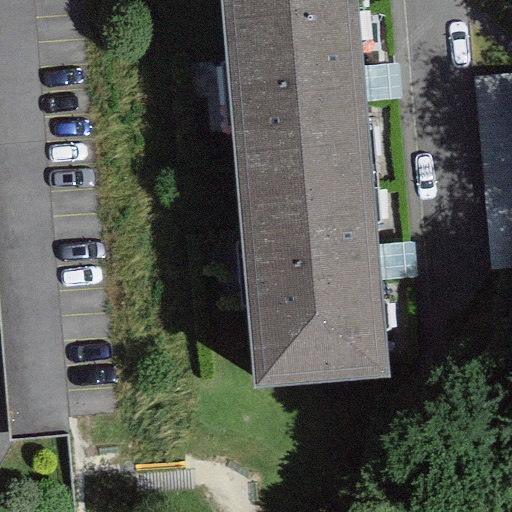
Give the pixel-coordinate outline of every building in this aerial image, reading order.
[(32,0),(0,0),(0,320),(11,440),(67,437),(32,0)] [(368,13),(366,0),(223,0),(226,24),(368,13)] [(382,185),(368,13),(226,24),(240,197),(382,185)] [(511,81),(481,83),(495,289),(511,287),(511,81)] [(240,197),(258,410),(400,398),(382,185),(240,197)]
